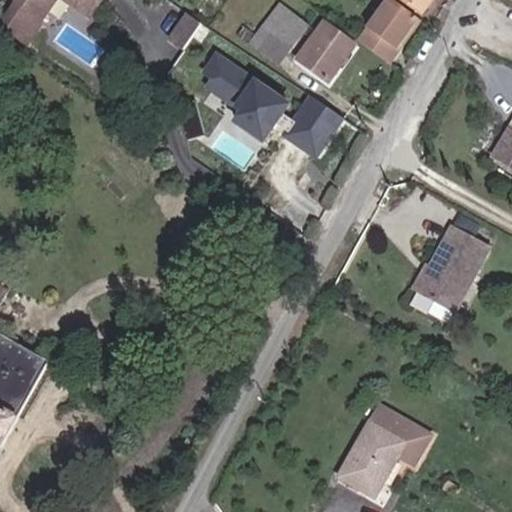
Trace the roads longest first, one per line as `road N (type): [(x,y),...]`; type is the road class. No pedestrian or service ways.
road 1 (unclassified): [(477,0),(293,292),(177,511)]
road 2 (unknown): [(376,157),(511,240)]
